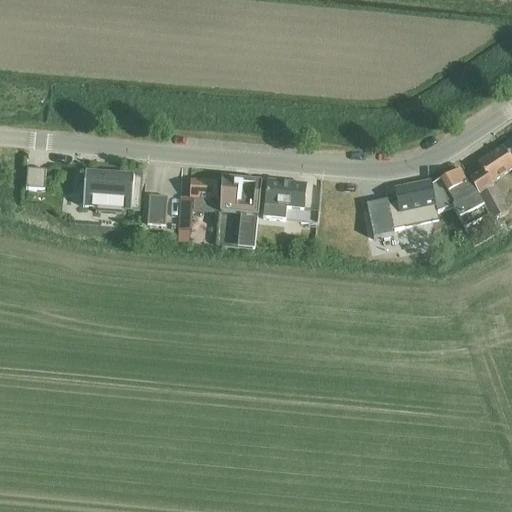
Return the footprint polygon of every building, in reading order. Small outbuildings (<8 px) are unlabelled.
[(511,166),(511,159),(505,148),(480,164),(484,170),(469,179),(492,223),(508,215),(490,180),(511,166)] [(440,180),(431,187),(436,214),(452,207),(459,221),(464,229),(488,216),(483,207),(471,186),(468,188),(458,171),(441,180),(440,180)] [(188,193),(189,174),(165,172),(164,192),(188,193)] [(46,174),(27,173),(26,192),(45,193),(46,174)] [(86,174),(82,208),(95,209),(94,214),(124,217),(125,213),(138,214),(142,179),(107,175),(107,176),(86,174)] [(222,201),(222,216),(242,218),(240,245),(255,246),(255,251),(257,252),(260,220),(263,183),(224,180),(224,189),(222,201)] [(222,216),(222,201),(218,201),(219,184),(192,183),(191,201),(182,200),(181,234),(193,235),(194,215),(222,216)] [(305,199),(306,188),(306,187),(305,187),(285,185),(267,183),(266,197),(264,209),(264,215),(263,221),(285,223),(286,216),(286,210),(288,210),(295,211),(304,212),(305,199)] [(377,204),(366,206),(369,221),(373,241),(387,239),(394,237),(394,234),(404,231),(404,230),(409,229),(431,224),(432,224),(435,223),(438,222),(436,214),(431,187),(430,184),(419,186),(398,190),(395,191),(396,197),(397,204),(388,206),(388,202),(377,204)] [(75,198),(60,197),(59,209),(74,210),(75,198)] [(149,197),(147,227),(163,228),(166,199),(149,197)]
